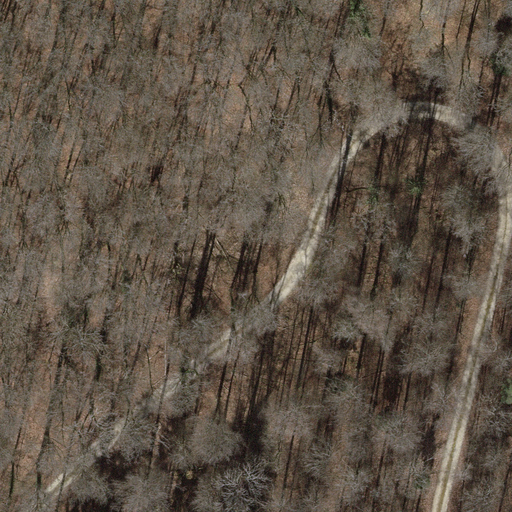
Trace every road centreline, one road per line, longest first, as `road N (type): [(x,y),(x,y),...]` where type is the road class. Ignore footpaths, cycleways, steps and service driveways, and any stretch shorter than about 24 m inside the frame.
road 1 (track): [(25,511),(291,258),(329,152),(354,116),(409,98),(484,103),(511,84)]
road 2 (track): [(484,103),(504,156),(506,216),(443,511)]
